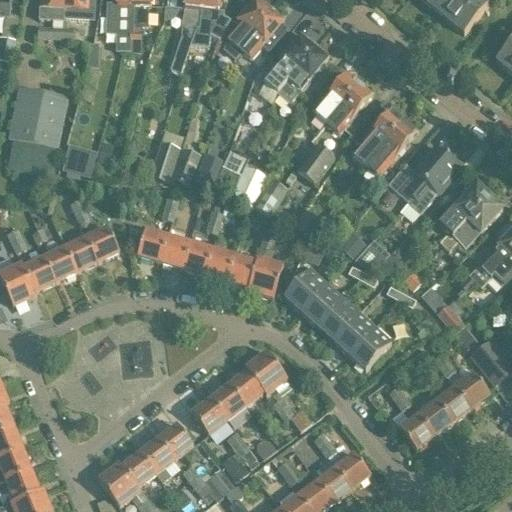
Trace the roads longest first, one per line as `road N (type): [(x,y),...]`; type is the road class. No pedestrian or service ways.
road 1 (residential): [(422,508),(308,364),(250,331)]
road 2 (residential): [(250,331),(135,307),(20,348)]
road 3 (residential): [(511,148),(332,0)]
road 4 (residential): [(69,467),(250,331)]
road 5 (residential): [(20,348),(69,467)]
